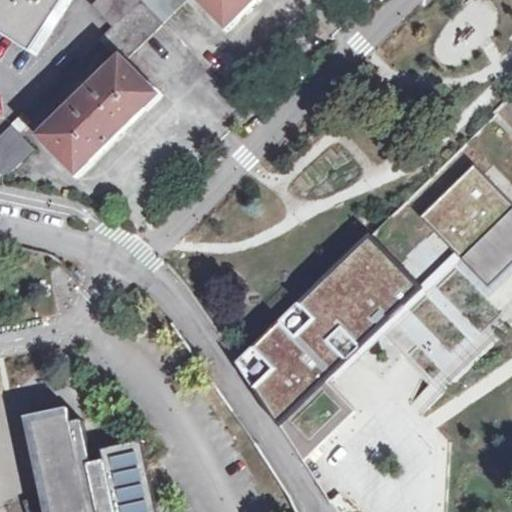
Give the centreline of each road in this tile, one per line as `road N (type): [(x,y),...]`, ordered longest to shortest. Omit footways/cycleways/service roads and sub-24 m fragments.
road 1 (residential): [(408,0),(143,256),(137,272)]
road 2 (residential): [(137,272),(187,317),(312,511)]
road 3 (residential): [(0,227),(98,252),(137,272)]
